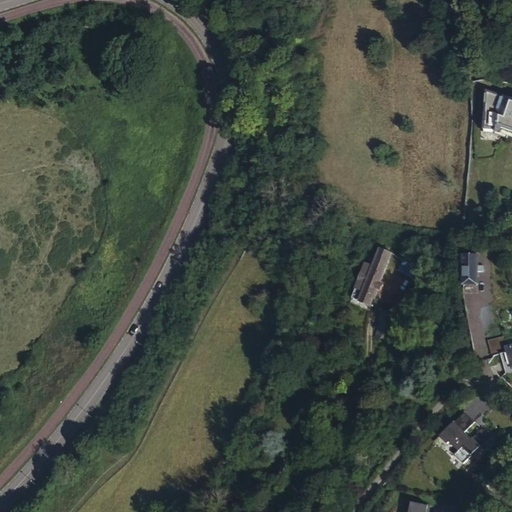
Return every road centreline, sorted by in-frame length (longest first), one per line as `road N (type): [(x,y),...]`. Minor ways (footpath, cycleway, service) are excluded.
road 1 (tertiary): [(0,503),(100,385),(204,201),(227,127),(227,90),(207,35),(171,0)]
road 2 (track): [(71,511),(139,441),(234,257),(266,131),(277,0)]
road 3 (residential): [(352,511),(454,392),(486,385),(511,405)]
